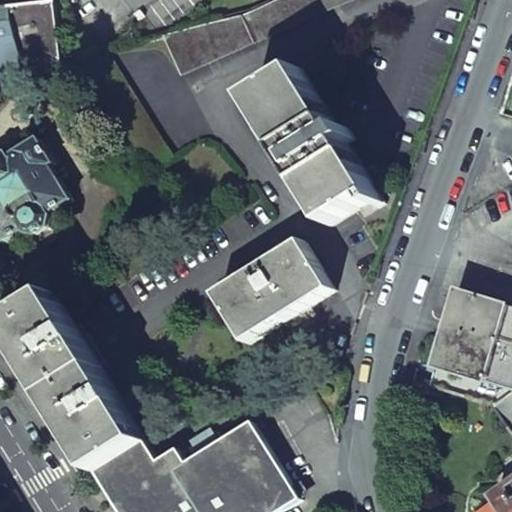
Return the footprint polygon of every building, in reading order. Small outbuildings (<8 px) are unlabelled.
[(281,0),(244,17),(166,37),(182,76),(354,0),(281,0)] [(57,5),(0,10),(0,80),(63,64),(57,5)] [(141,11),(134,16),(139,22),(146,17),(141,11)] [(108,52),(79,60),(150,172),(174,156),(108,52)] [(305,71),(255,101),(333,227),(374,202),(379,209),(386,205),(350,146),(358,142),(350,129),(343,134),(305,71)] [(0,229),(9,243),(28,231),(30,235),(39,238),(52,229),(55,219),(53,216),(75,202),(54,168),(57,166),(42,141),(13,159),(11,154),(0,160),(0,229)] [(307,244),(220,297),(251,346),(337,292),(307,244)] [(511,308),(461,293),(452,325),(445,347),(438,369),(489,384),(511,308)] [(57,294),(7,325),(36,371),(22,380),(57,437),(70,428),(99,474),(149,443),(57,294)] [(489,384),(438,369),(433,388),(494,406),(495,408),(511,396),(511,308),(489,384)] [(36,371),(7,325),(0,329),(0,345),(22,380),(36,371)] [(511,396),(495,408),(511,431),(511,396)] [(149,443),(99,474),(121,511),(287,511),(304,502),(256,425),(191,466),(183,451),(161,464),(149,443)] [(57,437),(84,483),(99,474),(70,428),(57,437)] [(511,511),(511,487),(496,498),(499,502),(506,511),(511,511)] [(506,511),(499,502),(483,511),(506,511)]
